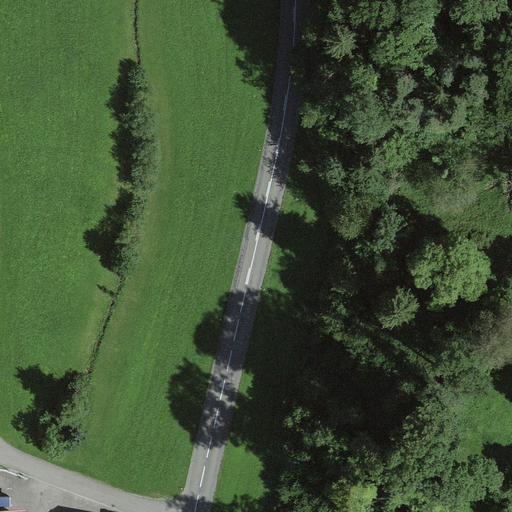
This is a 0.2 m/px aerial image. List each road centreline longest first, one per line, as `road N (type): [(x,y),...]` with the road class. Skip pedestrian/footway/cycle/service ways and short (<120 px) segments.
road 1 (tertiary): [(196,511),(288,99),(296,0)]
road 2 (unclassified): [(0,449),(153,511)]
